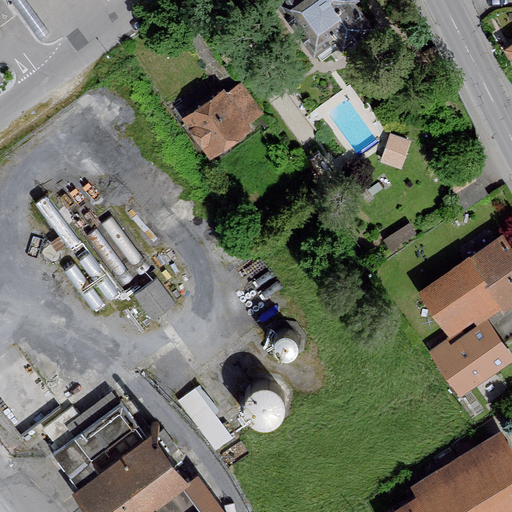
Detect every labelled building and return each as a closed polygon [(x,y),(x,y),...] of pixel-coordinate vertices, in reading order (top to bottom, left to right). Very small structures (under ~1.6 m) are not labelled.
[(374,24),(358,0),(276,0),(272,2),(313,64),(374,24)] [(511,44),(502,51),(511,65),(511,44)] [(238,80),(182,117),(211,161),(255,132),(249,122),(261,115),(238,80)] [(409,142),(391,137),(382,161),(401,167),(409,142)] [(442,172),(463,207),(487,193),(474,170),(466,158),(442,172)] [(474,325),(511,299),(511,246),(501,230),(416,287),(447,334),(470,318),(474,325)] [(136,286),(155,311),(176,294),(157,270),(136,286)] [(444,334),(423,348),(456,397),(511,360),(485,323),(474,330),(469,324),(447,339),(444,334)] [(245,389),(275,389),(275,373),(245,373),(245,389)] [(180,390),(215,444),(233,432),(198,379),(180,390)] [(77,413),(72,407),(43,429),(53,442),(68,430),(64,424),(77,413)] [(511,511),(511,431),(506,420),(409,471),(416,486),(380,505),(383,511),(511,511)] [(92,511),(204,511),(203,510),(199,511),(190,511),(173,490),(188,479),(147,426),(71,484),(92,511)]
